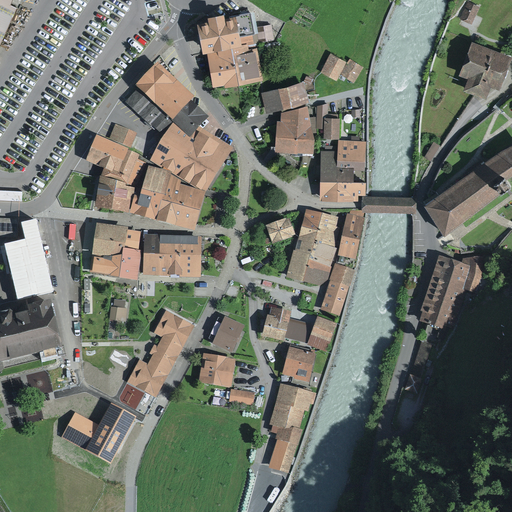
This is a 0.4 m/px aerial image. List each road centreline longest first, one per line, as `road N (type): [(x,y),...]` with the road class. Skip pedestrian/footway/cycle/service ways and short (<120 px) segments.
road 1 (secondary): [(90,0),(65,177),(97,511)]
road 2 (residential): [(231,264),(249,283),(252,336),(269,374),(250,511)]
road 3 (residential): [(414,206),(431,251),(385,433)]
road 4 (unclassified): [(41,209),(111,102),(178,27)]
road 5 (residential): [(41,209),(193,232),(241,225)]
road 6 (residential): [(414,206),(468,114),(511,70)]
road 7 (residential): [(162,400),(231,264)]
road 8 (unclassified): [(178,27),(199,84),(247,153)]
